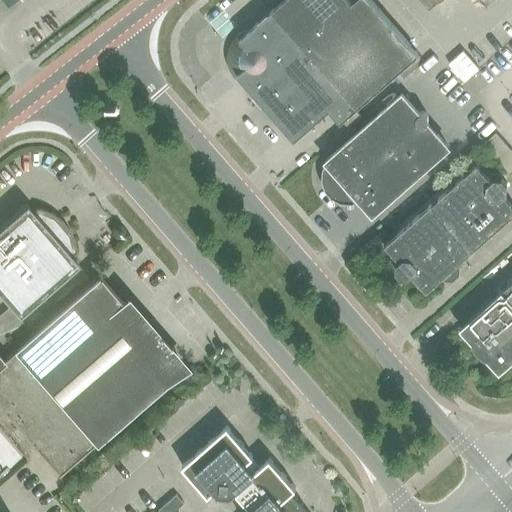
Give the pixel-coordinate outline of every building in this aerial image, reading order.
[(230,70),(234,76),(240,81),(247,84),(294,139),(329,109),(340,122),(342,120),(355,109),(418,53),(371,0),(354,0),(352,2),(349,0),(283,0),(251,29),(243,31),(237,35),(232,41),(229,48),(227,55),(228,63),(230,70)] [(322,169),(322,180),(326,189),(333,197),(342,202),(352,203),(361,200),(373,213),(411,180),(448,146),(427,122),(428,121),(428,120),(429,119),(429,118),(428,116),(428,114),(427,114),(426,113),(425,112),(424,112),(423,112),(421,112),(419,113),(402,94),(327,160),(322,169)] [(355,109),(342,120),(349,127),(361,116),(355,109)] [(491,179),(477,164),(385,244),(399,260),(396,263),(396,271),(401,277),(409,277),(412,275),(426,291),(442,277),(445,280),(453,280),(459,275),(459,267),(457,264),(511,215),(511,203),(504,194),(507,191),(507,183),(502,177),(494,177),(491,179)] [(0,226),(0,293),(19,315),(78,263),(72,255),(76,252),(76,246),(75,241),(73,236),(71,231),(67,226),(62,220),(57,216),(52,212),(48,210),(43,208),(38,207),(33,211),(26,204),(0,226)] [(0,406),(59,474),(173,375),(125,318),(132,312),(100,275),(3,359),(0,355),(0,406)] [(511,280),(460,327),(472,341),(474,346),(478,351),(482,355),(487,358),(499,372),(511,360),(511,280)] [(19,315),(10,306),(0,314),(0,340),(2,344),(26,323),(19,315)] [(250,508),(246,510),(246,511),(308,511),(291,492),(296,488),(270,458),(261,465),(227,426),(182,465),(208,495),(215,489),(218,493),(232,493),(235,490),(250,508)] [(177,494),(159,510),(160,511),(178,511),(179,507),(184,502),(177,494)]
